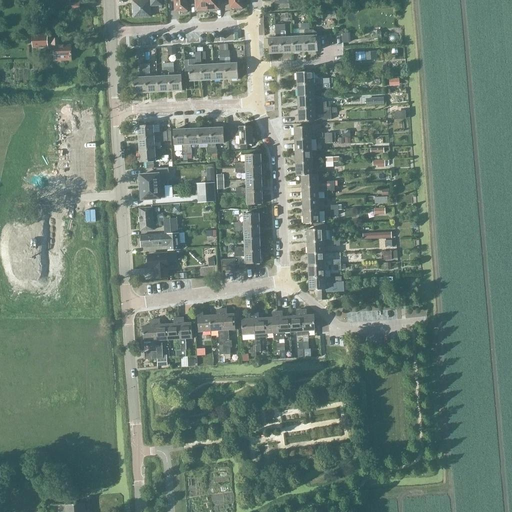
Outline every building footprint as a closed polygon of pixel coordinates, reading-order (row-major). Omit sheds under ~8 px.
[(150,0),(133,1),(134,18),(151,17),(151,6),(161,5),(161,0),(150,0)] [(175,0),(176,11),(179,11),(179,14),(180,14),(180,13),(187,13),(186,0),(175,0)] [(207,0),(196,0),(197,10),(199,10),(199,12),(208,12),(208,13),(207,0)] [(207,0),(208,13),(208,12),(217,11),(217,9),(219,9),(218,0),(207,0)] [(230,0),(231,8),(234,8),(234,11),(235,11),(235,10),(242,10),(241,1),(244,0),(243,0),(230,0)] [(299,37),(293,37),(294,52),(306,51),(305,36),(304,24),(299,24),(299,37)] [(309,24),(304,24),(305,36),(306,51),(318,51),(317,33),(313,30),(309,30),(309,24)] [(275,38),(269,38),(270,53),(282,53),(281,38),(280,25),(275,26),(275,38)] [(285,25),(280,25),(281,38),(282,53),(294,52),(293,37),(285,37),(285,25)] [(48,36),(32,36),(33,47),(48,47),(48,46),(54,46),(54,61),(72,60),(72,45),(59,46),(59,38),(48,38),(48,36)] [(229,48),(236,48),(236,55),(244,55),(243,37),(229,38),(229,48)] [(169,56),(176,55),(176,41),(168,41),(169,56)] [(220,64),(213,65),(214,80),(226,79),(225,64),(225,58),(225,51),(228,51),(227,44),(220,45),(220,51),(220,64)] [(203,48),(197,48),(197,52),(200,52),(201,60),(206,59),(206,52),(203,52),(203,48)] [(15,55),(4,59),(9,78),(12,77),(14,84),(25,81),(22,72),(31,69),(28,59),(35,57),(33,50),(21,53),(20,52),(14,53),(15,55)] [(196,60),(185,60),(186,76),(190,76),(190,81),(202,80),(201,65),(201,60),(200,52),(197,52),(195,52),(196,60)] [(173,63),(168,63),(168,70),(169,70),(169,76),(170,76),(170,91),(183,90),(182,75),(174,76),(173,63)] [(230,64),(225,64),(226,79),(238,79),(237,63),(230,64)] [(202,65),(201,65),(202,80),(214,80),(213,65),(202,65)] [(296,74),(297,86),(313,85),(323,85),(329,85),(328,79),(313,80),(313,73),(296,74)] [(169,76),(157,77),(158,92),(170,91),(170,76),(169,76)] [(157,77),(145,78),(146,92),(158,92),(157,77)] [(145,78),(133,78),(134,93),(146,92),(145,78)] [(297,98),(314,97),(313,85),(297,86),(297,98)] [(323,108),(326,108),(326,103),(314,103),(314,97),(297,98),(298,110),(323,109),(323,108)] [(299,122),(315,121),(314,114),(334,113),(334,108),(326,108),(323,108),(323,109),(298,110),(299,122)] [(153,125),(138,126),(138,138),(170,136),(170,132),(153,133),(153,125)] [(240,144),(252,144),(252,126),(228,127),(228,140),(235,140),(235,136),(240,136),(240,144)] [(212,154),(210,128),(197,129),(198,144),(208,143),(208,147),(206,147),(207,155),(212,154)] [(224,142),(223,128),(210,128),(212,154),(217,154),(216,147),(215,147),(215,143),(224,142)] [(310,128),(294,128),(294,140),(310,140),(310,128)] [(198,144),(197,129),(185,130),(186,144),(186,155),(187,155),(192,155),(191,148),(190,144),(198,144)] [(186,155),(186,144),(185,130),(172,130),(173,145),(182,145),(182,148),(182,160),(187,160),(187,155),(186,155)] [(170,136),(138,138),(139,150),(154,149),(161,149),(160,142),(171,142),(170,136)] [(310,140),(294,140),(295,152),(311,152),(310,140)] [(154,149),(139,150),(140,163),(155,162),(168,161),(168,156),(155,156),(154,149)] [(311,152),(295,152),(295,165),(311,164),(311,152)] [(261,167),(261,154),(246,155),(246,163),(241,164),(241,162),(235,163),(235,168),(261,167)] [(376,158),(375,167),(385,167),(385,158),(376,158)] [(311,164),(295,165),(296,177),(301,176),(312,176),(312,175),(312,169),(316,169),(316,163),(311,164)] [(262,179),(261,167),(235,168),(235,173),(242,173),(242,172),(247,171),(247,180),(262,179)] [(140,177),(139,177),(139,183),(141,183),(141,187),(164,186),(163,174),(169,174),(168,168),(156,168),(157,174),(140,175),(140,177)] [(312,176),(301,176),(302,188),(335,187),(337,187),(337,181),(327,182),(327,183),(321,184),(321,182),(318,182),(317,175),(312,175),(312,176)] [(243,188),(236,188),(236,192),(262,191),(262,179),(247,180),(247,188),(243,188)] [(214,183),(197,184),(198,196),(199,196),(199,203),(215,202),(214,183)] [(141,192),(140,192),(140,198),(142,198),(142,199),(165,198),(164,186),(141,187),(141,188),(141,192)] [(335,187),(302,188),(302,201),(318,200),(318,192),(327,191),(327,193),(335,192),(335,187)] [(262,204),(262,191),(236,192),(236,198),(244,197),(244,196),(248,196),(248,204),(262,204)] [(318,200),(302,201),(303,213),(319,212),(318,200)] [(177,228),(176,218),(163,219),(163,213),(156,213),(157,221),(153,222),(152,208),(139,209),(140,231),(154,230),(153,227),(158,226),(157,224),(164,223),(165,233),(182,232),(181,229),(177,228)] [(240,222),(234,222),(234,227),(245,226),(260,226),(260,213),(248,214),(248,209),(243,210),(244,214),(245,214),(245,222),(240,223),(240,222)] [(319,212),(303,213),(303,225),(313,224),(320,224),(319,212)] [(313,230),(307,231),(307,243),(322,242),(328,242),(332,242),(333,242),(333,229),(327,230),(326,227),(323,224),(320,224),(313,224),(313,227),(313,230)] [(245,226),(234,227),(234,232),(241,231),(240,231),(245,230),(246,239),(261,238),(260,226),(245,226)] [(179,251),(178,234),(162,234),(154,235),(141,236),(141,248),(166,246),(166,252),(179,251)] [(246,247),(234,247),(234,252),(246,251),(262,251),(261,238),(246,239),(246,247)] [(322,242),(307,243),(307,246),(308,255),(324,254),(323,247),(328,246),(328,242),(322,242)] [(390,251),(379,250),(378,259),(390,259),(390,251)] [(246,251),(234,252),(234,255),(234,257),(242,257),(242,256),(247,256),(247,264),(262,263),(262,251),(246,251)] [(167,254),(148,255),(149,268),(156,268),(156,272),(155,272),(155,278),(167,278),(167,267),(168,267),(167,254)] [(324,254),(308,255),(308,261),(308,267),(325,266),(328,266),(334,265),(341,265),(341,261),(324,261),(324,260),(324,254)] [(234,261),(223,261),(223,271),(235,270),(234,261)] [(325,266),(308,267),(309,276),(309,279),(321,278),(322,278),(325,278),(329,278),(329,271),(328,271),(328,266),(325,266)] [(321,278),(309,279),(310,291),(317,290),(318,300),(325,300),(325,292),(343,291),(343,282),(342,282),(342,277),(329,278),(325,278),(322,278),(321,278)] [(224,355),(225,355),(230,354),(230,347),(229,340),(228,331),(235,331),(234,315),(227,315),(227,310),(222,311),(223,331),(223,341),(224,348),(224,355)] [(211,332),(223,331),(222,311),(217,311),(218,316),(210,317),(211,332)] [(307,311),(301,312),(303,337),(308,336),(308,332),(315,331),(314,316),(307,316),(307,311)] [(211,332),(210,317),(203,317),(203,312),(198,312),(199,333),(211,332)] [(297,317),(290,318),(291,333),(297,332),(297,337),(302,337),(303,337),(301,312),(297,312),(297,317)] [(273,318),(266,319),(267,334),(273,334),(274,340),(279,340),(279,334),(277,313),(273,313),(273,318)] [(283,313),(277,313),(279,334),(279,340),(284,339),(283,333),(291,333),(290,318),(283,318),(283,313)] [(249,320),(242,320),(243,336),(254,335),(255,335),(254,314),(249,314),(249,320)] [(259,314),(254,314),(255,335),(255,345),(256,352),(261,352),(260,345),(259,345),(259,339),(266,338),(266,334),(267,334),(266,319),(259,319),(259,314)] [(174,324),(167,325),(168,340),(180,339),(179,319),(174,319),(174,324)] [(184,319),(179,319),(180,339),(181,351),(181,358),(182,367),(188,367),(188,358),(186,358),(185,350),(186,350),(185,339),(192,339),(192,323),(184,324),(184,319)] [(160,320),(155,321),(156,341),(157,352),(157,359),(157,360),(163,360),(162,340),(168,340),(167,325),(160,325),(160,320)] [(150,326),(143,326),(144,341),(156,341),(155,321),(150,321),(150,326)] [(262,485),(259,479),(252,484),(255,489),(262,485)]
